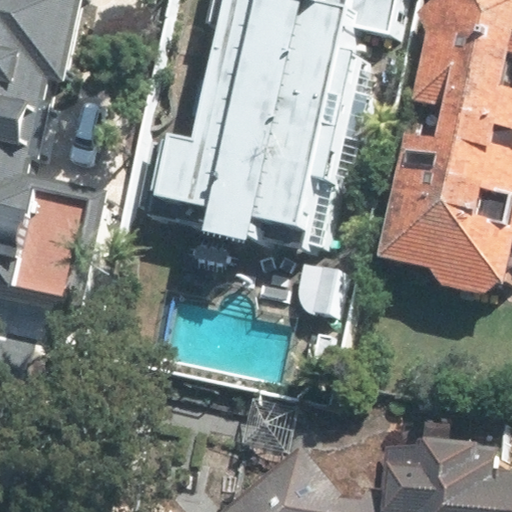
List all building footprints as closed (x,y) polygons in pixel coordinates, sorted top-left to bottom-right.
[(0,0),(0,301),(97,322),(125,195),(60,181),(99,0),(0,0)] [(171,137),(153,217),(235,235),(234,242),(280,253),(282,245),(336,257),(384,36),(408,41),(416,0),(231,0),(227,24),(247,29),(221,148),(171,137)] [(427,141),(400,265),(454,277),(464,292),(506,301),(511,297),(511,0),(443,0),(438,24),(450,40),(435,108),(475,117),(468,149),(427,141)] [(357,274),(309,267),(301,317),(349,324),(357,274)] [(511,511),(511,453),(390,441),(384,498),(342,493),(304,446),(221,511),(511,511)]
